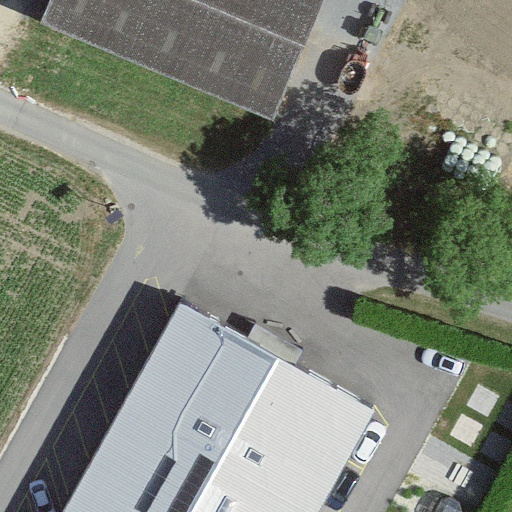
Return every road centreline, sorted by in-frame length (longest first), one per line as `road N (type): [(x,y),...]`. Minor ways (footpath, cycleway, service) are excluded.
road 1 (unclassified): [(0,114),(372,265),(511,309)]
road 2 (unknown): [(154,179),(0,502)]
road 3 (unknown): [(356,511),(423,375),(417,354),(373,333),(350,308),(338,252)]
